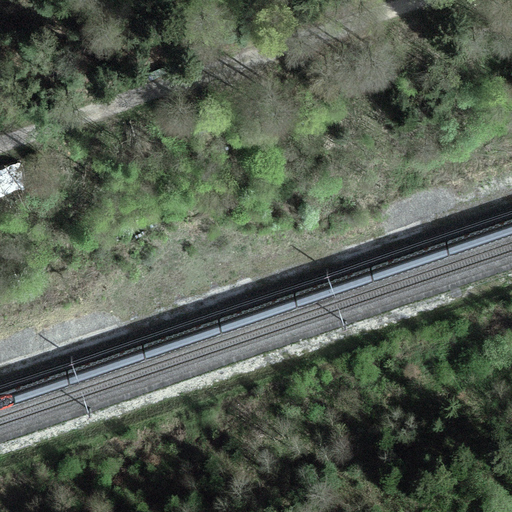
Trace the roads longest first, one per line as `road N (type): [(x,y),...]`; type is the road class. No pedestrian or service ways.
road 1 (track): [(511,193),(0,369)]
road 2 (track): [(0,452),(511,279)]
road 3 (track): [(443,0),(0,149)]
